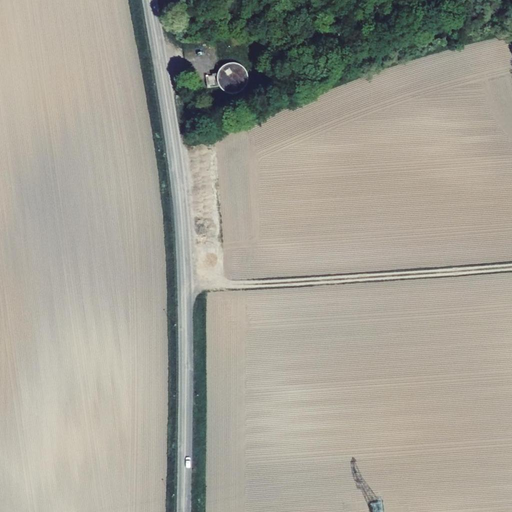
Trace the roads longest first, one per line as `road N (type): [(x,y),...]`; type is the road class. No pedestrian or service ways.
road 1 (tertiary): [(183,511),(181,222),(149,0)]
road 2 (track): [(511,266),(184,284)]
